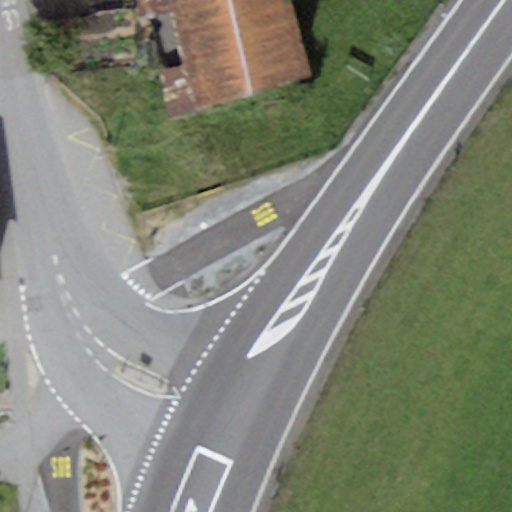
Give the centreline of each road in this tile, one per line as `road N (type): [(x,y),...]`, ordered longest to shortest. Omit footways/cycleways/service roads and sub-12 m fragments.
road 1 (tertiary): [(3,0),(60,289),(81,332),(114,366),(231,418)]
road 2 (primary): [(506,0),(329,249),(231,418)]
